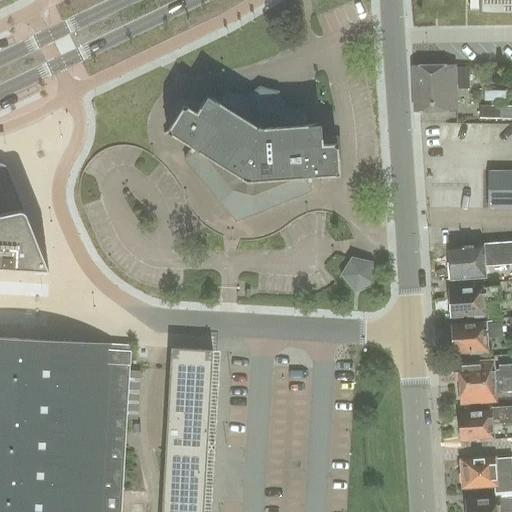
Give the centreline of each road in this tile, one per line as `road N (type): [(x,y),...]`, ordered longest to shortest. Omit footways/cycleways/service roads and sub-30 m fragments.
road 1 (residential): [(412,332),(394,20)]
road 2 (residential): [(412,332),(164,326),(155,318)]
road 3 (tertiary): [(0,94),(191,4)]
road 4 (residential): [(424,511),(412,332)]
road 5 (tertiary): [(123,0),(0,57)]
